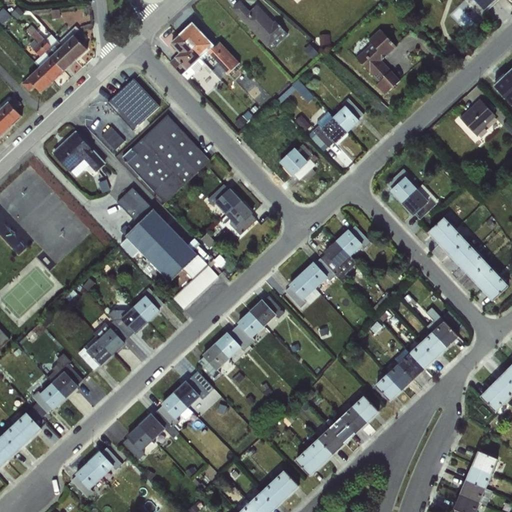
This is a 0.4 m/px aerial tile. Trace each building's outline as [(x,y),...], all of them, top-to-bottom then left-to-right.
[(437,0),(438,1),(439,0),(473,0),(483,11),(495,0),(437,0)] [(269,47),(285,31),(275,21),(274,22),(257,4),(250,11),(240,1),(231,9),(267,48),(269,47)] [(16,8),(11,14),(17,19),(22,13),(16,8)] [(4,9),(0,12),(0,17),(3,21),(9,15),(4,9)] [(59,11),(51,12),(52,19),(60,19),(59,11)] [(74,27),(58,42),(62,46),(74,35),(79,31),(74,27)] [(369,72),(382,61),(397,47),(380,29),(368,40),(372,43),(356,58),(369,72)] [(62,46),(58,42),(51,35),(46,40),(37,31),(31,36),(35,40),(51,56),(62,46)] [(285,31),(269,47),(272,50),(288,34),(285,31)] [(74,35),(62,46),(76,61),(88,50),(74,35)] [(199,56),(179,35),(170,43),(179,53),(175,57),(187,71),(201,58),(199,56)] [(51,56),(35,40),(29,45),(40,56),(35,61),(40,67),(51,56)] [(214,46),(207,52),(210,55),(228,74),(240,63),(220,42),(215,47),(214,46)] [(310,44),(304,50),(312,59),(318,53),(310,44)] [(62,46),(51,56),(65,72),(76,61),(62,46)] [(206,51),(199,56),(201,58),(210,67),(211,65),(206,60),(210,55),(207,52),(206,51)] [(40,67),(39,67),(53,83),(65,72),(51,56),(40,67)] [(187,71),(175,57),(170,62),(185,78),(200,65),(208,74),(216,83),(221,79),(210,67),(201,58),(187,71)] [(382,61),(369,72),(379,82),(376,85),(385,95),(401,81),(382,61)] [(39,67),(27,79),(34,86),(41,94),(53,83),(39,67)] [(511,105),(511,68),(494,86),(511,105)] [(309,70),(304,75),(308,79),(313,74),(309,70)] [(34,86),(27,79),(22,84),(29,92),(34,86)] [(134,79),(108,103),(134,131),(160,106),(134,79)] [(299,80),(293,85),(298,90),(304,85),(299,80)] [(293,86),(277,101),(281,104),(296,89),(293,86)] [(0,104),(0,109),(9,102),(16,110),(22,105),(14,96),(11,99),(9,96),(0,104)] [(346,106),(359,120),(364,115),(348,98),(342,104),(344,107),(346,106)] [(480,99),(460,118),(477,136),(486,127),(496,116),(480,99)] [(0,109),(0,117),(10,127),(22,116),(16,110),(9,102),(0,109)] [(344,107),(333,117),(348,133),(361,121),(359,120),(346,106),(344,107)] [(249,111),(236,122),(241,128),(254,117),(249,111)] [(321,129),(333,117),(329,112),(313,127),(315,129),(313,131),(329,148),(334,143),(321,129)] [(168,114),(122,158),(165,204),(211,161),(168,114)] [(302,115),(295,121),(305,132),(312,126),(302,115)] [(0,117),(0,136),(10,127),(0,117)] [(348,133),(333,117),(321,129),(334,143),(336,145),(348,133)] [(111,127),(102,136),(116,150),(125,141),(111,127)] [(285,137),(287,138),(289,136),(283,129),(267,145),(271,150),(285,137)] [(71,173),(85,160),(89,165),(96,173),(106,163),(76,131),(52,153),(71,173)] [(285,137),(271,150),(270,152),(282,164),(297,149),(287,138),(285,137)] [(309,162),(295,175),(300,181),(302,179),(305,182),(316,172),(313,169),(317,165),(310,159),(314,156),(303,144),(297,150),(309,162)] [(297,149),(282,164),(293,177),(295,175),(309,162),(297,150),(297,149)] [(85,160),(71,173),(77,177),(89,165),(85,160)] [(402,204),(418,189),(406,176),(390,191),(402,204)] [(315,180),(308,187),(318,197),(322,192),(318,188),(320,186),(315,180)] [(215,203),(229,190),(224,185),(207,200),(213,206),(216,204),(215,203)] [(429,201),(415,215),(420,220),(439,202),(423,185),(418,189),(429,201)] [(138,224),(154,210),(133,187),(116,202),(138,224)] [(231,188),(229,190),(215,203),(216,204),(227,216),(243,201),(231,188)] [(418,189),(402,204),(414,216),(415,215),(429,201),(418,189)] [(243,201),(227,216),(232,222),(238,228),(253,215),(254,213),(243,201)] [(482,209),(478,212),(482,218),(486,214),(482,209)] [(154,210),(138,224),(126,237),(127,238),(140,252),(171,283),(198,255),(194,251),(190,246),(154,210)] [(238,228),(232,222),(229,224),(240,235),(257,220),(253,215),(238,228)] [(440,245),(456,230),(445,217),(429,232),(440,245)] [(355,226),(350,231),(363,245),(362,246),(365,248),(371,243),(355,226)] [(349,229),(337,240),(352,255),(362,246),(363,245),(350,231),(349,229)] [(456,230),(440,245),(450,255),(466,240),(456,230)] [(208,233),(202,239),(210,248),(217,242),(208,233)] [(140,252),(127,238),(121,245),(134,258),(140,252)] [(196,240),(190,246),(194,251),(200,244),(196,240)] [(352,255),(337,240),(324,252),(325,254),(339,268),(339,267),(352,255)] [(466,240),(450,255),(461,267),(477,252),(466,240)] [(477,252),(461,267),(471,278),(488,263),(477,252)] [(325,254),(321,259),(340,280),(346,274),(339,267),(339,268),(325,254)] [(352,255),(339,267),(346,274),(358,263),(352,255)] [(321,259),(316,263),(329,277),(328,278),(334,285),(340,280),(321,259)] [(314,262),(301,274),(315,290),(328,278),(329,277),(316,263),(314,262)] [(488,263),(471,278),(481,289),(498,273),(488,263)] [(174,295),(184,307),(221,277),(211,265),(174,295)] [(498,273),(481,289),(493,301),(509,286),(498,273)] [(315,290),(301,274),(289,285),(291,287),(304,301),(304,300),(315,290)] [(92,279),(84,288),(89,293),(97,283),(92,279)] [(304,301),(291,287),(285,291),(301,308),(307,302),(304,300),(304,301)] [(131,288),(125,294),(129,298),(135,292),(131,288)] [(146,296),(159,309),(164,304),(149,288),(142,294),(145,297),(146,296)] [(315,290),(304,300),(307,302),(309,305),(321,294),(315,290)] [(78,293),(70,300),(75,305),(83,298),(78,293)] [(145,297),(134,307),(148,323),(161,311),(159,309),(146,296),(145,297)] [(269,296),(264,301),(277,315),(276,316),(279,318),(285,313),(269,296)] [(385,298),(380,303),(385,307),(390,302),(385,298)] [(263,299),(250,312),(264,327),(276,316),(277,315),(264,301),(263,299)] [(377,306),(371,311),(376,317),(382,312),(377,306)] [(134,307),(126,315),(121,319),(134,333),(136,334),(148,323),(134,307)] [(433,332),(445,321),(432,308),(426,313),(434,321),(428,326),(433,332)] [(121,319),(126,315),(120,310),(113,310),(108,315),(113,321),(130,337),(134,333),(121,319)] [(450,311),(444,316),(455,328),(460,323),(450,311)] [(264,327),(250,312),(238,323),(239,324),(252,338),(253,338),(264,327)] [(353,312),(345,315),(347,320),(355,317),(353,312)] [(48,316),(41,322),(46,328),(53,322),(48,316)] [(130,337),(113,321),(108,326),(106,324),(95,335),(99,339),(111,328),(125,342),(130,337)] [(445,321),(433,332),(448,348),(460,338),(445,321)] [(239,324),(234,329),(250,345),(255,340),(253,338),(252,338),(239,324)] [(99,339),(113,355),(126,344),(125,342),(111,328),(99,339)] [(327,328),(320,330),(321,336),(329,334),(327,328)] [(0,329),(0,348),(9,339),(0,329)] [(234,329),(229,334),(242,347),(241,349),(244,351),(250,345),(234,329)] [(228,332),(216,343),(230,359),(241,349),(242,347),(229,334),(228,332)] [(433,332),(422,343),(437,359),(448,348),(433,332)] [(99,339),(87,350),(86,351),(99,365),(101,367),(113,355),(99,339)] [(230,359),(216,343),(203,356),(204,357),(217,371),(218,370),(230,359)] [(422,343),(410,353),(425,369),(437,359),(422,343)] [(299,344),(291,347),(293,352),(301,349),(299,344)] [(86,351),(87,350),(84,348),(78,354),(94,370),(99,365),(86,351)] [(61,369),(68,363),(71,361),(64,353),(59,358),(59,363),(52,369),(54,371),(48,377),(52,383),(64,372),(61,369)] [(410,353),(399,363),(414,380),(425,369),(410,353)] [(217,371),(204,357),(199,362),(215,379),(221,373),(218,370),(217,371)] [(83,380),(68,363),(61,369),(64,372),(65,371),(78,385),(83,380)] [(399,363),(387,374),(402,391),(414,380),(399,363)] [(511,364),(503,374),(511,382),(511,364)] [(64,372),(52,383),(67,399),(80,387),(78,385),(65,371),(64,372)] [(198,371),(193,377),(209,394),(215,388),(198,371)] [(241,374),(236,379),(240,383),(245,378),(241,374)] [(402,391),(387,374),(375,385),(391,402),(402,391)] [(511,382),(503,374),(492,385),(508,401),(511,396),(511,382)] [(193,377),(188,382),(201,396),(200,397),(205,401),(210,396),(209,394),(193,377)] [(187,381),(173,393),(188,409),(200,397),(201,396),(188,382),(187,381)] [(52,383),(41,393),(40,394),(53,408),(54,410),(67,399),(52,383)] [(267,383),(261,387),(264,392),(270,388),(267,383)] [(508,401),(492,385),(480,397),(496,412),(508,401)] [(40,394),(41,393),(39,390),(32,396),(48,413),(53,408),(40,394)] [(310,390),(304,395),(308,399),(314,394),(310,390)] [(188,409),(173,393),(161,404),(163,406),(176,419),(188,409)] [(251,395),(245,400),(250,406),(256,400),(251,395)] [(318,395),(313,401),(317,405),(322,399),(318,395)] [(364,396),(353,406),(368,423),(379,412),(364,396)] [(163,406),(158,410),(173,427),(179,433),(184,426),(180,421),(176,419),(163,406)] [(353,406),(341,417),(357,434),(368,423),(353,406)] [(158,410),(153,415),(166,429),(165,430),(173,438),(179,433),(173,427),(158,410)] [(27,412),(15,424),(30,441),(43,429),(27,412)] [(152,413),(139,425),(154,440),(165,430),(166,429),(153,415),(152,413)] [(341,417),(330,428),(345,444),(357,434),(341,417)] [(15,424),(4,434),(19,451),(30,441),(15,424)] [(154,440),(139,425),(127,436),(128,438),(141,452),(142,452),(154,440)] [(330,428),(318,438),(334,455),(345,444),(330,428)] [(4,434),(0,437),(0,453),(7,462),(19,451),(4,434)] [(141,452),(128,438),(123,443),(139,459),(144,454),(142,452),(141,452)] [(318,438),(307,449),(322,465),(334,455),(318,438)] [(107,447),(102,453),(115,467),(114,467),(117,470),(123,464),(107,447)] [(322,465),(307,449),(295,460),(310,476),(322,465)] [(479,450),(472,466),(493,474),(499,459),(479,450)] [(100,451),(89,462),(102,478),(114,467),(115,467),(102,453),(100,451)] [(102,478),(89,462),(75,474),(77,476),(90,490),(91,489),(102,478)] [(472,466),(466,480),(486,488),(493,474),(472,466)] [(192,467),(185,471),(189,477),(196,472),(192,467)] [(148,469),(144,475),(152,480),(155,474),(148,469)] [(284,471),(273,481),(288,497),(300,487),(284,471)] [(90,490),(77,476),(71,481),(87,498),(94,492),(91,489),(90,490)] [(115,478),(110,483),(115,489),(121,484),(115,478)] [(140,479),(131,480),(132,488),(141,487),(140,479)] [(466,480),(460,495),(480,503),(486,488),(466,480)] [(273,481),(262,491),(277,508),(288,497),(273,481)] [(262,491),(250,502),(259,511),(272,511),(277,508),(262,491)] [(476,511),(480,503),(460,495),(454,509),(462,511),(476,511)] [(200,500),(188,510),(189,511),(198,511),(201,510),(200,508),(204,505),(200,500)] [(259,511),(250,502),(239,511),(259,511)]
